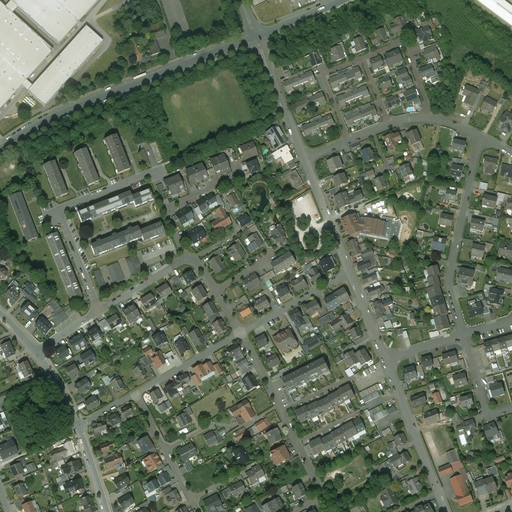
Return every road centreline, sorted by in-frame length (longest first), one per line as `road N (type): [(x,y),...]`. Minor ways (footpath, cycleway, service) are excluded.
road 1 (unclassified): [(255,36),(40,123),(0,149)]
road 2 (residential): [(99,310),(58,209),(161,167)]
road 3 (residential): [(482,137),(449,274),(463,335)]
road 4 (residential): [(323,496),(239,333)]
road 5 (residential): [(446,511),(385,360)]
road 6 (residential): [(186,259),(163,209),(241,175)]
road 7 (residential): [(198,511),(135,394)]
road 8 (residential): [(305,159),(255,36)]
road 9 (residential): [(349,272),(239,333)]
road 10 (residential): [(425,118),(402,41),(362,57)]
road 11 (residential): [(349,272),(305,159)]
road 12 (residential): [(239,333),(135,394)]
